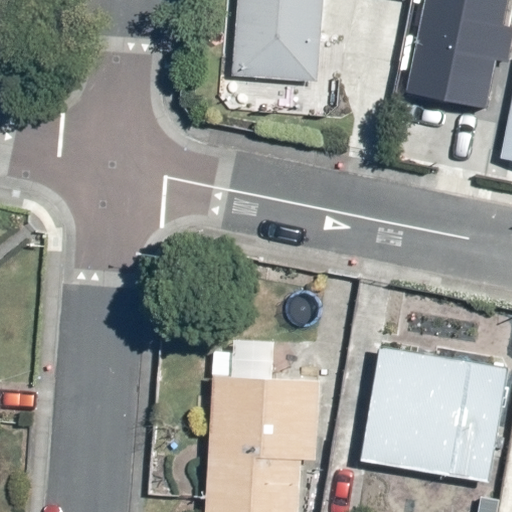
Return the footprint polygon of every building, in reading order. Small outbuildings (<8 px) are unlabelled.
[(238,0),(232,74),(319,81),(325,0),(238,0)] [(503,0),(414,0),(391,103),(453,116),(459,98),(505,108),(511,69),(511,20),(500,18),(503,0)] [(511,73),(496,160),(511,163),(511,73)] [(511,367),(383,345),(363,459),(492,481),(511,367)] [(320,380),(211,374),(203,511),(304,511),(307,462),(316,463),(320,380)]
